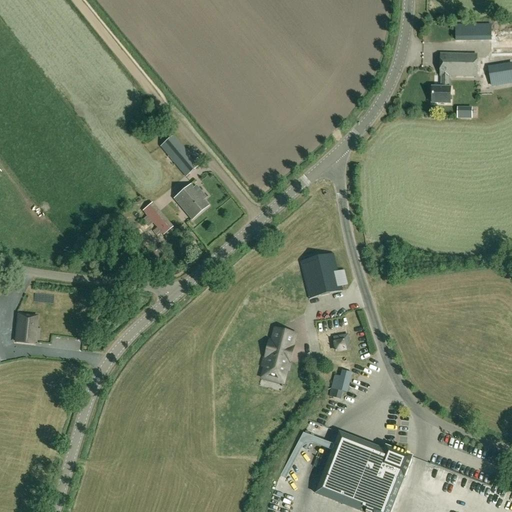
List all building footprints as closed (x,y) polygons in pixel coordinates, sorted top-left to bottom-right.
[(511,31),(491,32),(491,23),(478,24),(468,24),(468,26),(464,26),(460,26),(459,39),(467,39),(467,41),(491,41),(491,57),(511,56),(511,31)] [(476,77),(477,55),(441,54),(440,76),(442,76),(441,88),(432,88),(432,103),(450,104),(450,88),(449,88),(449,76),(476,77)] [(492,87),(511,83),(511,62),(489,67),(492,87)] [(185,177),(199,166),(174,136),(160,147),(185,177)] [(191,220),(208,206),(191,185),(174,199),(191,220)] [(171,228),(151,204),(142,211),(162,234),(171,228)] [(338,271),(334,254),(300,262),(309,299),(342,291),(341,287),(348,285),(344,270),(338,271)] [(19,315),(16,343),(33,345),(36,317),(19,315)] [(330,361),(349,360),(345,319),(327,320),(330,361)] [(259,378),(285,385),(298,332),(284,326),(273,326),(259,378)] [(348,393),(353,374),(342,371),(340,377),(335,375),(331,389),(348,393)] [(334,431),(338,425),(328,418),(324,424),(334,431)] [(399,452),(387,447),(385,451),(339,433),(315,494),(361,511),(363,509),(367,510),(366,511),(390,511),(404,478),(405,479),(413,457),(399,452)] [(465,507),(477,476),(444,463),(441,471),(437,469),(433,479),(431,486),(435,488),(432,494),(465,507)] [(283,497),(281,501),(292,506),(294,501),(283,497)] [(321,511),(325,501),(319,499),(315,511),(321,511)]
